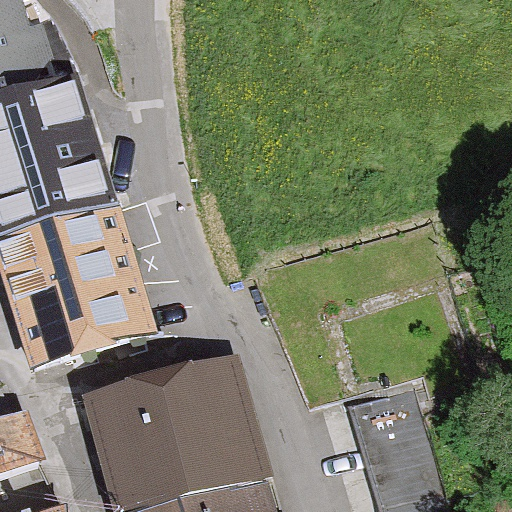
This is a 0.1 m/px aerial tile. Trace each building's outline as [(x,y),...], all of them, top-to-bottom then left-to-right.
[(0,109),(8,107),(62,90),(43,31),(29,36),(18,4),(0,9),(0,109)] [(8,107),(48,233),(116,211),(76,86),(62,90),(8,107)] [(0,248),(48,233),(8,107),(0,109),(0,248)] [(0,291),(28,379),(157,338),(116,211),(48,233),(0,248),(0,291)] [(231,368),(158,388),(190,505),(263,485),(231,368)] [(163,511),(190,505),(158,388),(88,407),(116,511),(163,511)] [(452,511),(417,394),(350,410),(374,511),(452,511)] [(0,427),(15,421),(0,395),(0,427)] [(0,427),(0,479),(40,466),(47,463),(31,416),(15,421),(0,427)] [(0,479),(0,511),(59,511),(40,466),(0,479)] [(269,511),(263,485),(190,505),(163,511),(269,511)]
